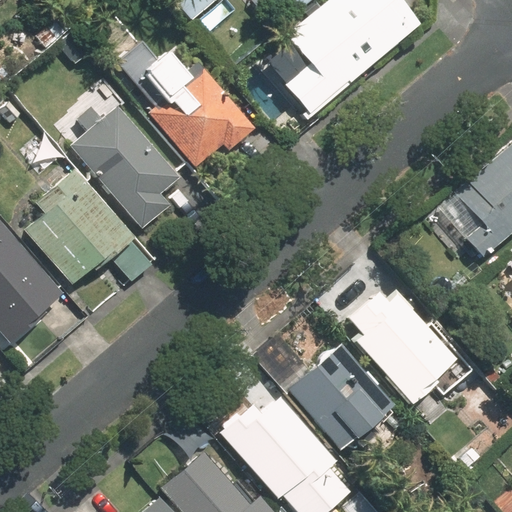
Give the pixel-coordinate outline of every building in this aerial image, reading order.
[(172,0),(169,3),(184,20),(193,12),(207,27),(221,14),(208,0),(172,0)] [(388,0),(314,0),(272,35),(298,68),(275,86),(299,115),(409,25),(388,0)] [(278,0),(289,13),(303,0),(278,0)] [(51,18),(30,35),(41,49),(63,32),(51,18)] [(242,129),(175,48),(161,60),(154,51),(145,58),(133,44),(109,64),(148,112),(143,116),(186,168),(212,147),(216,151),(242,129)] [(109,106),(92,120),(82,108),(67,121),(77,133),(60,148),(130,229),(159,204),(150,194),(170,177),(109,106)] [(511,143),(507,137),(428,207),(472,257),(511,222),(511,143)] [(33,212),(11,232),(65,291),(100,260),(122,283),(146,261),(60,167),(23,202),(33,212)] [(0,342),(53,296),(0,235),(0,342)] [(511,260),(497,274),(511,291),(511,260)] [(420,323),(412,330),(370,286),(334,320),(348,335),(341,341),(402,406),(422,387),(431,397),(462,368),(420,323)] [(380,407),(327,346),(277,391),(328,451),(343,438),(352,448),(368,434),(360,424),(380,407)] [(320,462),(257,389),(208,431),(267,500),(286,484),(289,488),(320,462)] [(165,511),(255,511),(230,483),(223,490),(193,456),(150,494),(165,511)] [(161,511),(149,498),(132,511),(161,511)]
